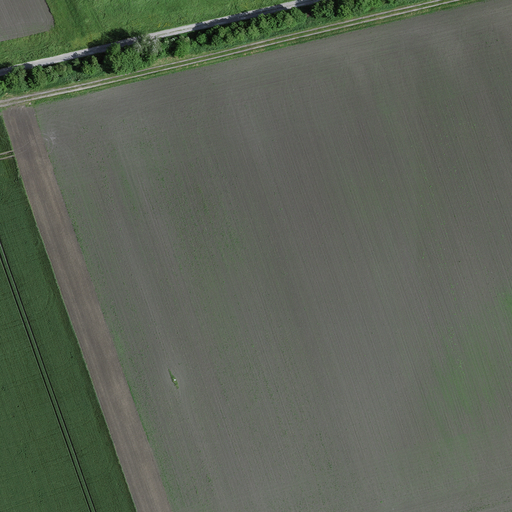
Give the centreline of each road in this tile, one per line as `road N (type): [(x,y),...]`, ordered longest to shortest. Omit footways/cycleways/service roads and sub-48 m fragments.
road 1 (track): [(0,107),(448,0)]
road 2 (track): [(305,0),(0,72)]
